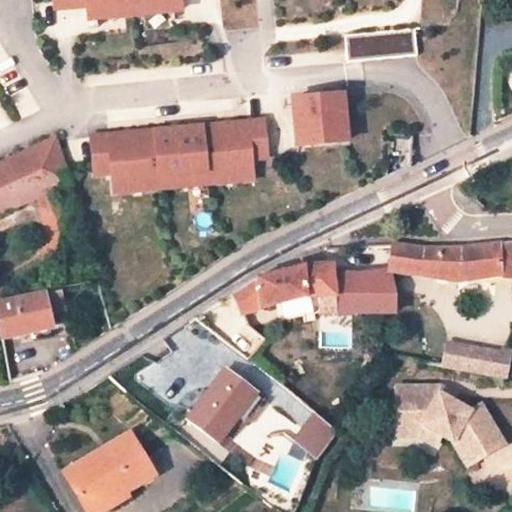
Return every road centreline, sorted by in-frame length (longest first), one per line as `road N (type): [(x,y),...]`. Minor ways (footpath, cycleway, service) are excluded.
road 1 (tertiary): [(0,405),(35,397),(247,266),(425,181)]
road 2 (residential): [(58,110),(342,75),(387,77),(412,85),(467,161)]
road 3 (residential): [(58,110),(0,0)]
